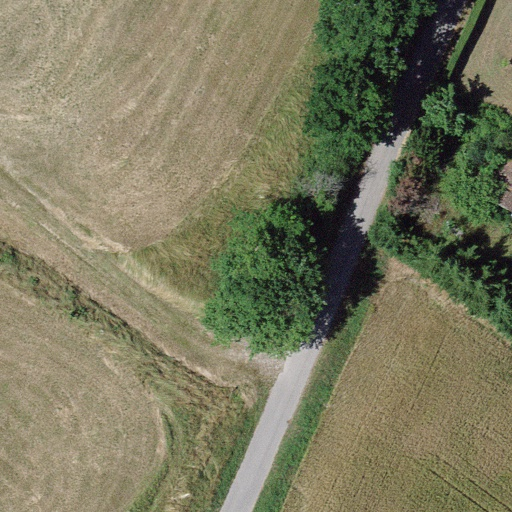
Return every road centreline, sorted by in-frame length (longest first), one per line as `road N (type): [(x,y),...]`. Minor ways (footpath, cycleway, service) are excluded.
road 1 (residential): [(460,0),(296,374)]
road 2 (track): [(296,374),(237,511)]
